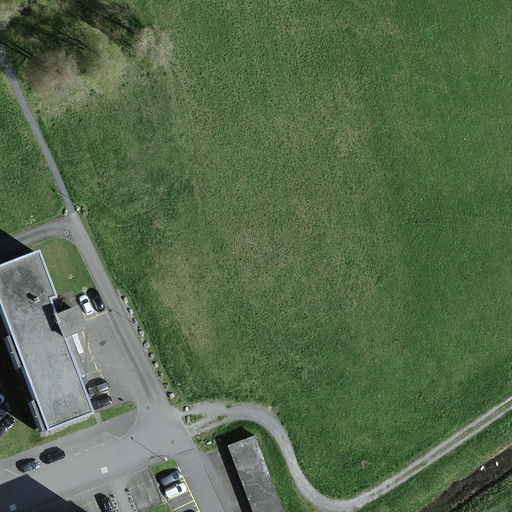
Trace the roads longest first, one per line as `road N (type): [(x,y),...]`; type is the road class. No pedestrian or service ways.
road 1 (track): [(511,402),(361,507),(343,510),(326,508),(299,482),(270,420),(246,414),(176,439)]
road 2 (residential): [(0,499),(176,439)]
